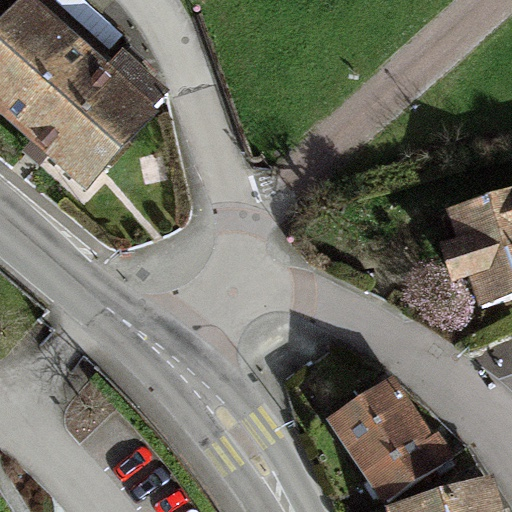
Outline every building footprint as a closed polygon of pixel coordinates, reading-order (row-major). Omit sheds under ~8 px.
[(0,0),(0,39),(26,10),(34,0),(0,0)] [(26,10),(0,39),(0,114),(91,184),(154,108),(26,10)] [(511,200),(453,215),(475,304),(511,294),(511,200)] [(394,385),(337,418),(385,498),(442,465),(394,385)] [(504,511),(494,480),(396,511),(395,511),(504,511)]
